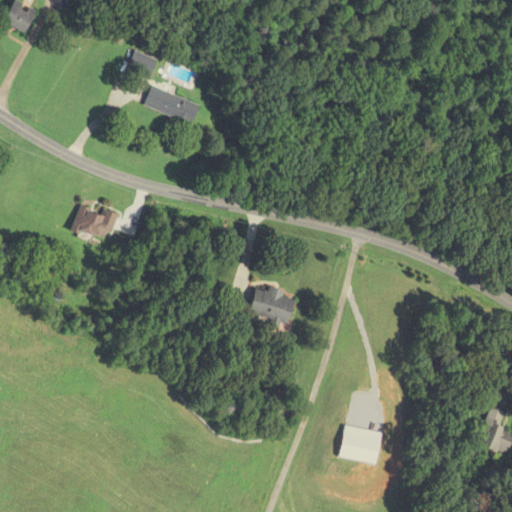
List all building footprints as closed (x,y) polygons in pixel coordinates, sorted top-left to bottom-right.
[(36,12),(14,0),(2,21),(24,33),(36,12)] [(157,61),(134,51),(126,68),(148,79),(157,61)] [(200,104),(150,87),(143,107),(193,124),(200,104)] [(117,214),(102,209),(100,214),(79,207),(71,229),(108,242),(117,214)] [(288,325),(295,301),(281,297),(282,292),(268,288),(267,292),(255,289),(248,313),(288,325)] [(481,448),(506,456),(511,438),(511,433),(498,429),(504,412),(490,407),(484,425),(488,427),(481,448)]
